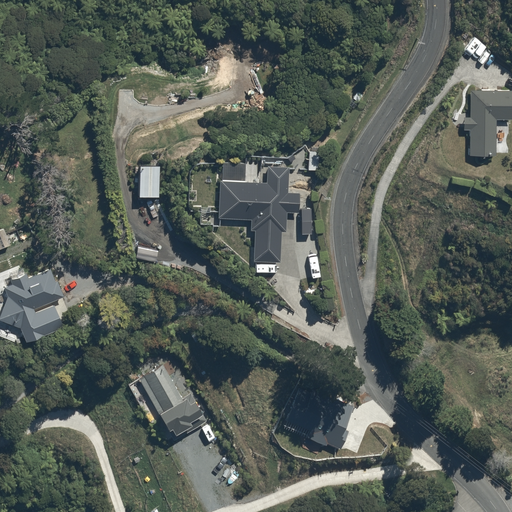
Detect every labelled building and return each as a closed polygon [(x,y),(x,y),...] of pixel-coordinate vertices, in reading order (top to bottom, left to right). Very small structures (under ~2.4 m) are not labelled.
[(511,89),(470,87),(469,115),(462,115),(462,129),(468,129),(468,154),(494,155),(495,117),(511,117),(511,89)] [(317,150),(307,150),(307,169),(317,169),(317,150)] [(160,162),(138,161),(136,194),(158,195),(160,162)] [(278,229),(282,229),(283,208),(297,209),(298,190),(284,190),(285,165),(267,164),(266,180),(216,178),(214,218),(246,220),(245,229),(250,229),(248,259),(276,261),(278,229)] [(302,199),(301,211),(306,211),(306,200),(308,200),(309,176),(301,176),(300,199),(302,199)] [(0,229),(0,246),(9,243),(3,228),(0,229)] [(0,309),(0,318),(19,325),(24,338),(61,323),(52,298),(63,294),(52,265),(3,284),(7,294),(0,309)] [(22,265),(7,271),(9,278),(25,272),(22,265)] [(155,368),(124,385),(143,419),(157,411),(171,436),(204,417),(189,391),(173,400),(155,368)]
